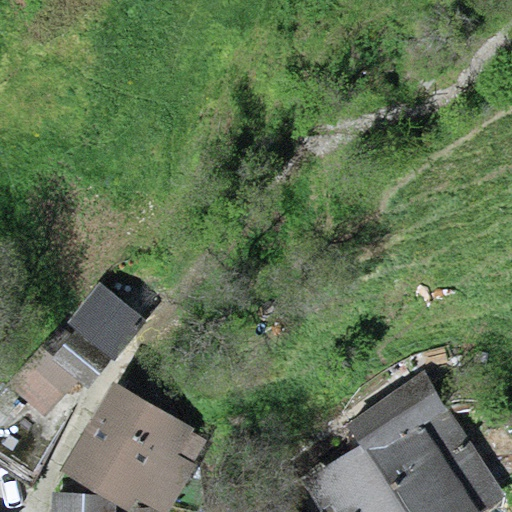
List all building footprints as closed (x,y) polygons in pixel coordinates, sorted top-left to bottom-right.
[(142,308),(110,271),(70,306),(102,342),(142,308)] [(65,395),(96,360),(59,327),(28,362),(65,395)] [(198,427),(115,380),(67,464),(149,511),(198,427)] [(447,392),(315,475),(337,511),(483,511),(511,494),(447,392)] [(105,511),(106,489),(62,490),(62,511),(105,511)]
